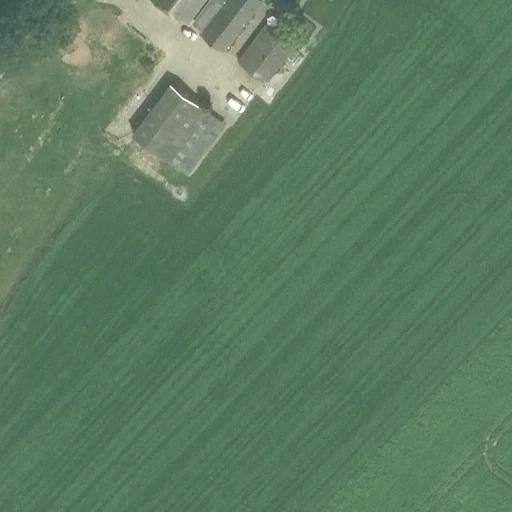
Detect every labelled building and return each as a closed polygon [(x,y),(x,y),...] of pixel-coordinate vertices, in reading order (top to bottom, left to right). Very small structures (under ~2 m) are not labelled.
[(191,0),(157,0),(178,17),(191,0)] [(198,0),(185,17),(193,24),(191,27),(215,48),(252,0),(198,0)] [(92,38),(138,78),(156,58),(110,18),(92,38)] [(257,82),(286,45),(258,22),(229,59),(257,82)] [(199,109),(162,78),(121,127),(157,158),(199,109)] [(59,299),(73,283),(57,268),(42,283),(59,299)]
